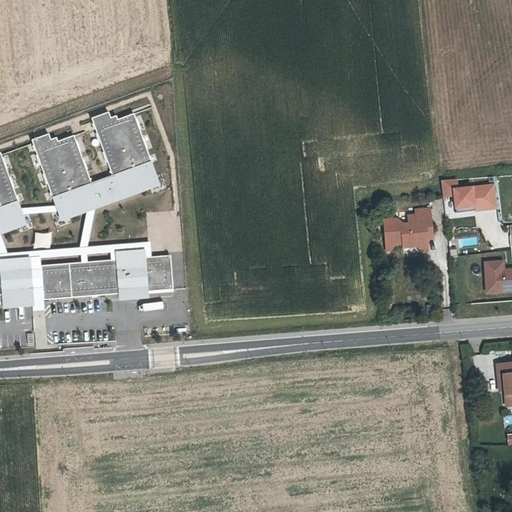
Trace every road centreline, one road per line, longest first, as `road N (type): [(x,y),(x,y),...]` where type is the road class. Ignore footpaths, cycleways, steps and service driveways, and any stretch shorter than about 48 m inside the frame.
road 1 (tertiary): [(0,371),(447,336)]
road 2 (residential): [(436,213),(447,336)]
